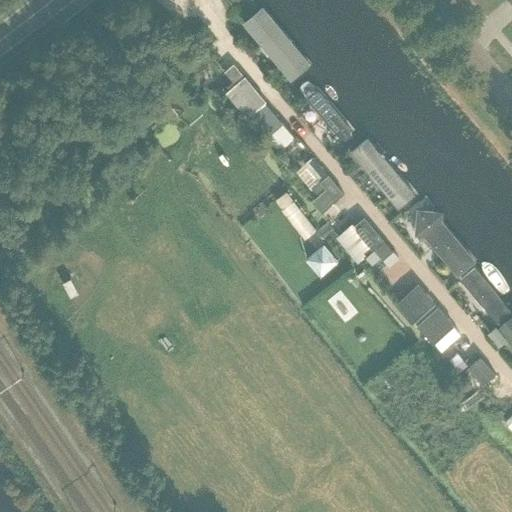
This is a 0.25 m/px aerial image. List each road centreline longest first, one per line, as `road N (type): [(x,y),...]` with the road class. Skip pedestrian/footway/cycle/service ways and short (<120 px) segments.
road 1 (residential): [(511,380),(193,0)]
road 2 (unclassified): [(511,100),(427,0)]
